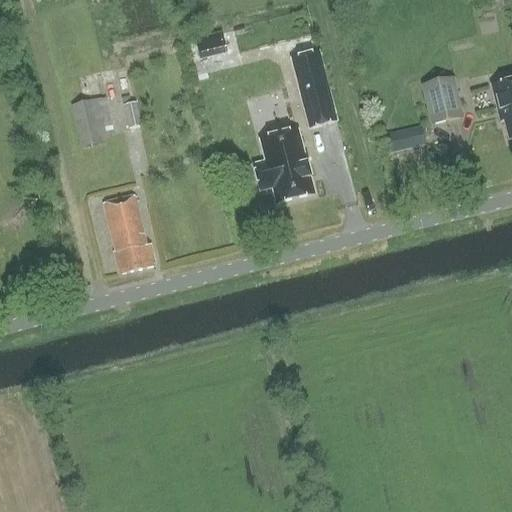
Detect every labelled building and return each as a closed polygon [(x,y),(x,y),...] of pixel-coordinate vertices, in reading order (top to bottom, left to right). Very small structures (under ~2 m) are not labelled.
[(227,56),(222,35),(195,41),(200,63),(227,56)] [(319,54),(291,61),(309,131),(337,124),(319,54)] [(71,107),(81,149),(102,144),(92,102),(101,100),(96,78),(79,82),(84,104),(71,107)] [(422,85),(431,126),(463,119),(455,78),(422,85)] [(511,83),(492,88),(501,124),(504,123),(509,143),(511,141),(511,83)] [(137,104),(124,107),(129,131),(142,128),(137,104)] [(422,128),(387,136),(392,156),(427,147),(422,128)] [(314,196),(298,134),(261,143),(267,165),(255,168),(261,193),(273,190),(277,205),(314,196)] [(120,274),(156,266),(151,246),(147,247),(135,197),(105,204),(116,254),(115,254),(120,274)]
